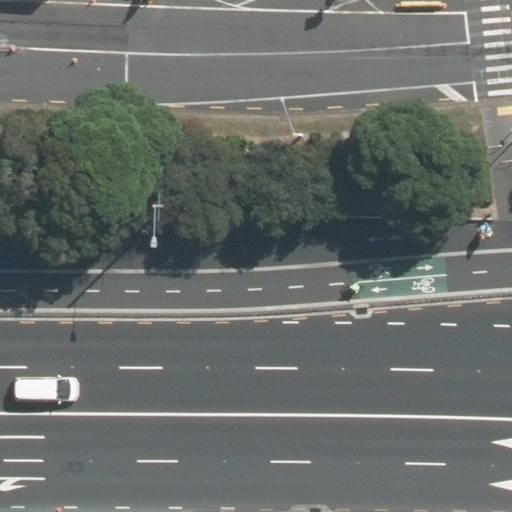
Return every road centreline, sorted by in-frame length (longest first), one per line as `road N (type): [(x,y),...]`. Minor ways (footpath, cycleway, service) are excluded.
road 1 (unclassified): [(454,0),(379,24),(0,50)]
road 2 (primary): [(208,383),(511,387)]
road 3 (primary): [(208,383),(0,421)]
road 4 (primary): [(0,370),(208,383)]
